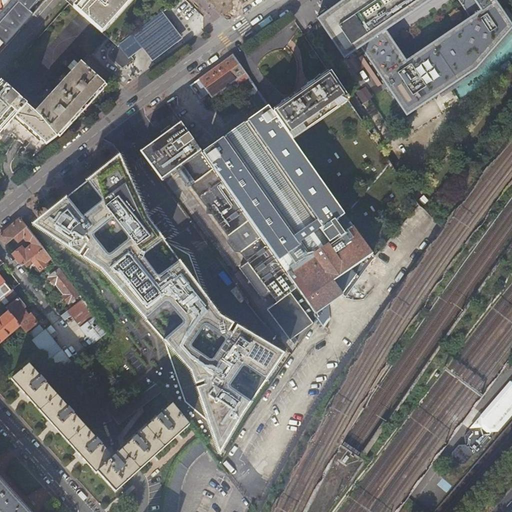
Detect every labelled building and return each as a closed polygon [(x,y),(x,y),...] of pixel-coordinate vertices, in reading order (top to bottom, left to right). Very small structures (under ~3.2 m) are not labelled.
[(19,0),(20,1),(0,22),(0,44),(4,48),(35,14),(32,11),(40,0),(19,0)] [(80,0),(74,7),(103,34),(132,0),(80,0)] [(180,0),(164,0),(173,8),(180,0)] [(344,0),(315,21),(343,61),(360,50),(405,118),(475,71),(511,28),(511,26),(505,16),(493,0),(344,0)] [(162,13),(120,44),(129,57),(141,47),(152,61),(182,39),(162,13)] [(120,44),(118,47),(110,56),(121,66),(126,63),(130,59),(129,57),(120,44)] [(249,78),(233,55),(196,82),(206,96),(209,94),(212,99),(236,82),(238,85),(248,78),(249,78)] [(508,62),(501,67),(504,71),(511,67),(508,62)] [(41,118),(57,137),(61,134),(60,134),(81,112),(105,85),(81,63),(35,113),(41,118)] [(349,102),(329,73),(300,94),(273,113),(293,141),(349,102)] [(0,134),(6,128),(14,119),(45,147),(54,139),(57,137),(41,118),(35,113),(1,82),(0,83),(0,134)] [(206,96),(196,82),(194,83),(204,98),(206,96)] [(344,214),(293,141),(273,113),(269,108),(255,88),(248,93),(262,113),(255,118),(251,121),(325,228),(344,214)] [(296,249),(325,228),(251,121),(221,142),(296,249)] [(193,164),(189,159),(171,136),(157,146),(132,164),(153,192),(165,183),(288,345),(312,326),(278,283),(270,272),(214,195),(193,164)] [(193,164),(270,272),(296,249),(221,142),(193,164)] [(164,343),(185,404),(208,423),(219,456),(284,354),(220,317),(205,296),(189,256),(166,242),(150,221),(120,157),(32,227),(101,272),(164,343)] [(278,283),(354,228),(344,214),(325,228),(296,249),(270,272),(278,283)] [(10,228),(0,237),(6,246),(15,238),(17,240),(18,242),(23,238),(26,241),(31,241),(33,245),(25,251),(23,248),(13,255),(23,267),(25,265),(44,249),(27,228),(21,220),(10,228)] [(312,326),(333,309),(341,296),(346,298),(375,258),(354,228),(278,283),(312,326)] [(51,259),(44,249),(25,265),(26,268),(31,264),(31,265),(34,263),(37,267),(40,271),(46,266),(44,264),(51,259)] [(61,290),(70,283),(56,265),(52,269),(54,272),(51,274),(52,276),(49,279),(52,282),(55,286),(56,284),(61,290)] [(75,306),(83,300),(70,283),(61,290),(65,296),(63,297),(66,301),(69,304),(71,302),(75,306)] [(16,321),(26,313),(24,311),(23,309),(25,307),(18,299),(6,309),(9,312),(16,321)] [(71,316),(93,344),(108,332),(83,300),(75,306),(62,317),(65,321),(71,316)] [(0,343),(20,327),(9,312),(0,319),(0,343)] [(20,327),(26,333),(38,324),(31,315),(29,317),(27,315),(26,313),(16,321),(21,327),(20,327)] [(56,331),(51,325),(45,330),(49,336),(56,331)] [(28,336),(32,341),(44,331),(40,326),(28,336)] [(32,341),(57,373),(63,368),(71,362),(61,350),(60,351),(44,331),(32,341)] [(172,405),(115,457),(113,458),(102,445),(97,439),(96,439),(73,414),(74,413),(69,408),(68,408),(46,383),(41,377),(40,377),(29,365),(11,380),(29,400),(55,429),(83,460),(96,474),(97,473),(116,492),(133,477),(152,459),(173,441),(189,426),(172,405)] [(511,381),(481,416),(471,428),(472,428),(466,436),(466,445),(458,446),(453,452),(453,459),(460,465),(466,465),(473,458),(474,454),(480,454),(495,436),(495,432),(499,432),(511,416),(511,381)] [(162,392),(156,385),(112,418),(118,426),(162,392)] [(176,511),(182,484),(188,471),(197,459),(208,451),(198,438),(179,457),(172,467),(164,495),(160,511),(176,511)] [(29,511),(35,508),(32,504),(29,502),(24,506),(11,492),(0,480),(0,511),(29,511)]
